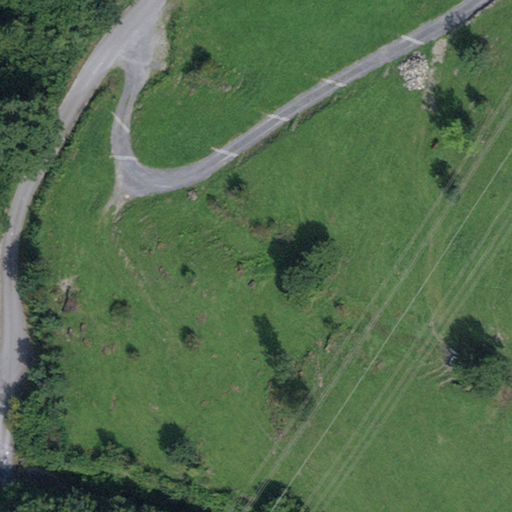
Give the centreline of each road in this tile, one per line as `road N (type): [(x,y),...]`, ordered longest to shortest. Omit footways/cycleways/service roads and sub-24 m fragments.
road 1 (track): [(117,42),(133,77),(120,144),(129,164),(169,179),(198,174),(478,0)]
road 2 (unclassified): [(151,0),(117,42),(22,202),(8,268),(17,342),(12,375),(0,388)]
